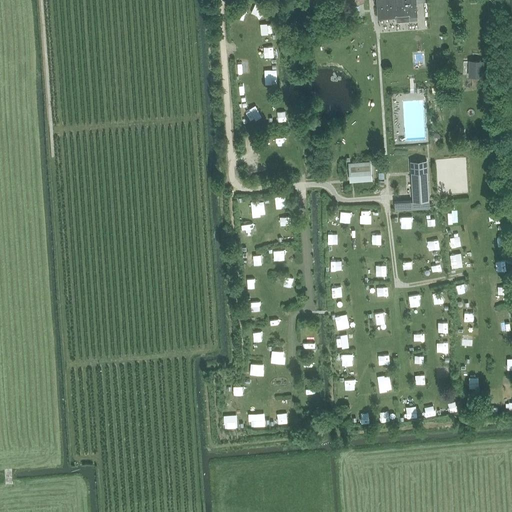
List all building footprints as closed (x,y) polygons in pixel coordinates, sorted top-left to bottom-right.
[(263,10),(266,1),(262,0),(255,0),(253,6),(263,10)] [(415,0),(377,0),(378,18),(396,16),(396,22),(409,21),(409,16),(417,15),(416,1),(415,0)] [(235,5),(235,15),(244,15),(244,5),(235,5)] [(265,31),(274,29),(272,21),(263,23),(265,31)] [(275,39),(265,40),(266,49),(276,48),(275,39)] [(237,60),(239,69),(250,66),(248,57),(237,60)] [(479,59),(466,60),(467,76),(481,75),(479,59)] [(267,74),(277,74),(277,65),(267,65),(267,74)] [(239,80),(241,89),(252,86),(250,77),(239,80)] [(250,111),(259,107),(256,101),(247,105),(250,111)] [(286,103),(275,104),(276,114),(287,113),(286,103)] [(265,132),(264,141),(274,142),(274,133),(265,132)] [(410,161),(412,203),(429,202),(426,160),(410,161)] [(371,161),(348,163),(349,182),(372,180),(371,161)] [(277,191),(279,200),(286,199),(285,190),(277,191)] [(467,193),(456,194),(456,208),(467,208),(467,193)] [(259,194),(250,196),(252,205),(260,204),(259,194)] [(341,204),(342,214),(351,214),(351,204),(341,204)] [(377,216),(376,205),(368,205),(369,216),(377,216)] [(413,221),(413,210),(405,210),(405,221),(413,221)] [(423,210),(423,220),(431,220),(431,210),(423,210)] [(291,212),(281,212),(281,222),(291,221),(291,212)] [(454,238),(462,238),(461,225),(453,226),(454,238)] [(384,227),(374,227),(374,238),(384,238),(384,227)] [(329,229),(329,238),(338,238),(338,229),(329,229)] [(427,235),(427,246),(439,245),(438,235),(427,235)] [(274,244),(274,254),(282,254),(282,244),(274,244)] [(463,246),(452,247),(453,259),(464,258),(463,246)] [(249,249),(250,258),(258,258),(258,248),(249,249)] [(331,254),(332,264),(342,264),(341,254),(331,254)] [(441,255),(433,255),(433,266),(442,265),(441,255)] [(378,267),(378,258),(369,258),(369,268),(378,267)] [(284,281),(293,282),(294,271),(284,271),(284,281)] [(246,283),(256,283),(256,273),(246,274),(246,283)] [(461,288),(469,287),(468,277),(460,278),(461,288)] [(333,280),(333,291),(343,291),(342,280),(333,280)] [(373,280),(374,291),(383,290),(382,280),(373,280)] [(439,292),(441,300),(451,298),(448,289),(439,292)] [(410,300),(420,301),(421,290),(411,290),(410,300)] [(464,303),(465,314),(474,313),(474,303),(464,303)] [(384,306),(376,307),(378,319),(386,318),(384,306)] [(345,319),(341,308),(333,311),(337,322),(345,319)] [(444,310),(442,316),(451,319),(452,313),(444,310)] [(253,333),(261,334),(262,324),(253,324),(253,333)] [(425,335),(425,326),(416,327),(416,335),(425,335)] [(462,341),(471,342),(472,330),(462,330),(462,341)] [(347,331),(338,332),(338,340),(347,340),(347,331)] [(439,336),(439,347),(449,347),(449,336),(439,336)] [(282,354),(283,345),(274,344),(273,354),(282,354)] [(342,348),(342,358),(353,358),(353,348),(342,348)] [(392,359),(392,350),(381,349),(380,358),(392,359)] [(305,352),(305,362),(314,362),(314,353),(305,352)] [(263,368),(263,358),(253,357),(253,368),(263,368)] [(428,372),(428,362),(418,361),(417,372),(428,372)] [(380,372),(382,383),(392,381),(391,371),(380,372)] [(481,371),(473,371),(473,382),(482,382),(481,371)] [(356,383),(355,374),(346,374),(346,384),(356,383)] [(315,389),(315,380),(306,380),(305,389),(315,389)] [(290,404),(290,395),(282,395),(281,404),(290,404)] [(417,401),(408,401),(408,413),(417,413),(417,401)] [(389,406),(381,406),(381,416),(389,415),(389,406)]
